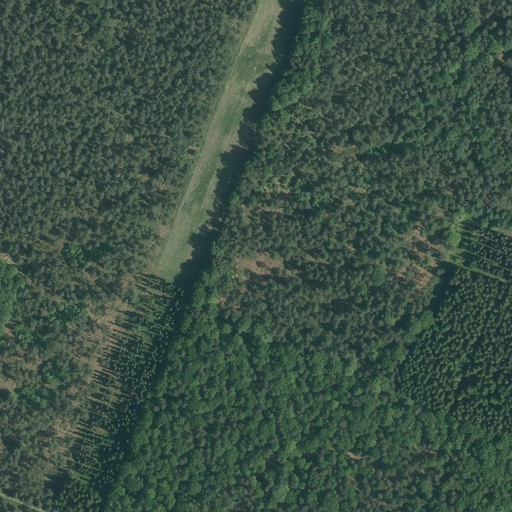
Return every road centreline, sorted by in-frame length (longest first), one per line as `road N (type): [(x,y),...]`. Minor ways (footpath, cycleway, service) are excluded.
road 1 (track): [(99,511),(312,0)]
road 2 (track): [(511,438),(392,389)]
